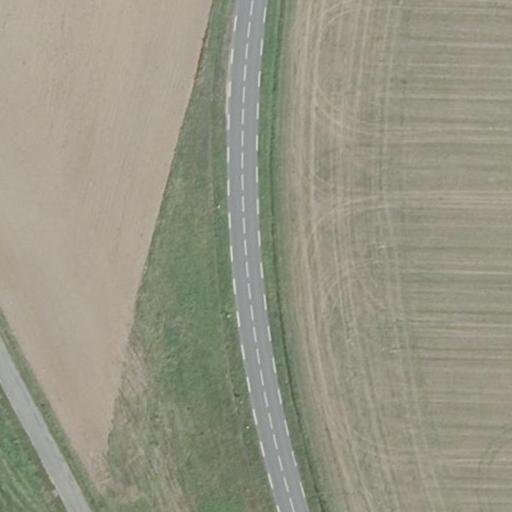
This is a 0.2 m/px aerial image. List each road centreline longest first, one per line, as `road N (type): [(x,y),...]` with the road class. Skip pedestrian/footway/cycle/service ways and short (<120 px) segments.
road 1 (secondary): [(292,511),(254,355),(243,257),(252,0)]
road 2 (tertiary): [(0,359),(79,511)]
